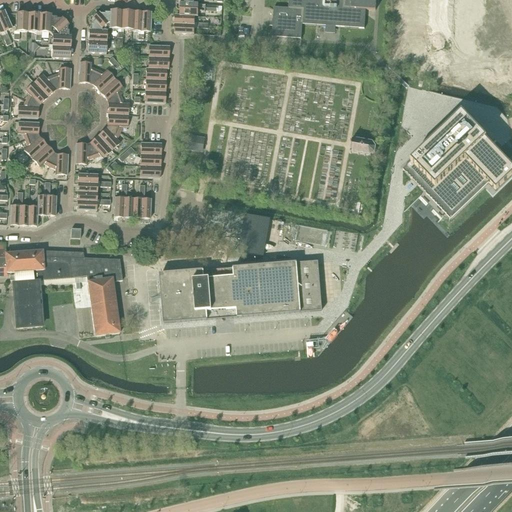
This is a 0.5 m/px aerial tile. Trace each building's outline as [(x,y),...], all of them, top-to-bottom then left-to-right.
[(376,0),(289,0),(289,10),(274,9),(272,38),(301,41),(302,26),(365,31),(366,12),(375,13),(376,0)] [(217,13),(217,7),(205,7),(205,6),(181,5),(180,17),(194,18),(198,18),(198,13),(205,13),(205,12),(217,13)] [(6,32),(12,29),(4,12),(0,13),(0,25),(5,36),(2,37),(4,42),(9,40),(6,32)] [(118,30),(118,32),(120,32),(121,12),(109,12),(109,14),(109,30),(118,30)] [(120,32),(118,32),(117,39),(122,39),(123,30),(132,31),(132,13),(121,12),(120,32)] [(138,33),(138,35),(140,35),(141,13),(132,13),(132,31),(131,32),(138,33)] [(143,33),(150,33),(151,14),(141,13),(140,35),(138,35),(137,41),(143,41),(143,33)] [(15,32),(14,32),(13,41),(19,41),(19,33),(27,33),(28,15),(16,14),(15,32)] [(99,14),(91,21),(93,22),(92,26),(91,26),(91,31),(90,32),(106,32),(109,30),(109,14),(104,14),(104,15),(100,15),(99,14)] [(36,33),(35,38),(41,38),(41,33),(38,33),(39,15),(28,15),(27,33),(36,33)] [(38,33),(41,33),(50,34),(50,18),(51,16),(39,15),(38,33)] [(175,17),(175,26),(197,27),(197,24),(194,24),(194,18),(180,17),(175,17)] [(50,34),(52,36),(52,37),(68,37),(68,32),(66,32),(67,28),(68,26),(61,19),(60,20),(55,20),(56,19),(50,18),(50,34)] [(175,26),(175,35),(194,36),(194,29),(202,30),(202,24),(197,24),(197,27),(175,26)] [(106,44),(106,41),(106,32),(90,32),(91,31),(88,31),(88,43),(106,44)] [(52,37),(52,46),(52,48),(69,49),(70,37),(68,37),(52,37)] [(87,55),(105,55),(105,46),(114,47),(114,41),(106,41),(106,44),(88,43),(87,55)] [(52,51),(51,60),(69,61),(69,49),(52,48),(52,46),(49,45),(48,51),(52,51)] [(169,47),(149,47),(148,58),(168,59),(169,47)] [(116,70),(120,66),(112,58),(108,62),(116,70)] [(168,59),(148,58),(148,69),(146,69),(146,70),(166,71),(168,71),(168,59)] [(91,68),(91,64),(79,64),(78,84),(89,84),(91,85),(97,71),(91,68)] [(71,70),(59,70),(59,74),(52,77),(57,90),(58,90),(70,90),(71,70)] [(146,70),(145,81),(165,82),(166,71),(146,70)] [(92,85),(100,94),(114,80),(106,72),(103,74),(97,71),(91,85),(92,85)] [(46,79),(42,76),(34,84),(47,98),(56,90),(57,90),(52,77),(46,79)] [(107,102),(108,104),(121,98),(119,92),(122,89),(114,80),(100,94),(107,102)] [(165,82),(145,81),(145,93),(165,93),(165,82)] [(34,84),(25,92),(28,95),(25,101),(38,108),(39,106),(47,98),(34,84)] [(145,93),(144,104),(164,105),(165,93),(145,93)] [(127,116),(128,105),(124,105),(121,98),(108,104),(108,116),(127,116)] [(23,107),(18,107),(17,119),(37,120),(38,108),(25,101),(23,107)] [(404,160),(450,206),(485,172),(495,182),(511,165),(511,159),(458,106),(404,160)] [(122,128),(127,128),(127,116),(108,116),(107,127),(107,128),(120,134),(122,128)] [(18,123),(18,135),(22,135),(24,142),(38,137),(38,136),(38,124),(18,123)] [(111,152),(120,144),(117,140),(120,134),(107,128),(106,129),(98,137),(111,152)] [(184,150),(202,153),(204,139),(187,136),(184,150)] [(27,148),(24,151),(32,160),(46,146),(38,138),(38,137),(24,142),(27,148)] [(100,157),(102,160),(111,152),(98,137),(89,145),(88,145),(93,159),(100,157)] [(376,148),(376,147),(374,147),(372,144),(373,142),(372,142),(372,143),(368,142),(368,141),(367,141),(367,142),(361,141),(361,140),(360,140),(360,141),(353,140),(354,139),(353,139),(352,140),(351,140),(352,141),(350,152),(349,152),(349,153),(350,153),(350,154),(351,154),(351,153),(358,154),(358,155),(359,155),(359,154),(364,155),(364,156),(365,156),(365,155),(370,156),(370,157),(371,157),(371,156),(374,153),(375,154),(375,153),(374,152),(375,148),(376,148)] [(161,145),(141,144),(140,155),(160,156),(161,145)] [(75,145),(74,165),(86,165),(87,161),(93,159),(88,145),(87,146),(75,145)] [(32,160),(39,168),(43,165),(49,167),(55,155),(54,155),(46,146),(32,160)] [(55,170),(55,176),(67,176),(68,156),(56,156),(55,155),(49,167),(55,170)] [(122,163),(130,155),(123,155),(118,160),(122,163)] [(140,155),(140,167),(160,168),(160,156),(140,155)] [(110,174),(118,167),(114,163),(106,170),(110,174)] [(140,179),(145,179),(159,179),(160,168),(140,167),(140,179)] [(97,183),(97,176),(78,175),(77,184),(98,185),(98,188),(104,188),(104,183),(97,183)] [(97,188),(98,188),(98,185),(77,184),(77,193),(96,194),(97,188)] [(49,191),(44,190),(44,196),(47,196),(46,217),(55,217),(56,198),(49,198),(49,191)] [(114,199),(114,206),(113,218),(122,219),(123,198),(126,198),(126,192),(121,192),(120,200),(114,199)] [(96,194),(77,193),(77,202),(98,203),(98,201),(96,201),(96,194)] [(150,201),(144,200),(144,193),(139,193),(138,198),(141,198),(140,219),(149,220),(150,201)] [(37,197),(37,209),(28,208),(27,227),(37,228),(37,217),(46,217),(47,196),(44,196),(44,198),(37,197)] [(123,198),(122,219),(131,219),(132,200),(126,200),(126,198),(123,198)] [(131,219),(140,219),(141,198),(138,198),(138,200),(132,200),(131,219)] [(16,208),(10,207),(9,226),(18,227),(19,206),(22,206),(22,200),(17,200),(16,208)] [(96,212),(96,206),(103,206),(103,201),(98,201),(98,203),(77,202),(76,212),(96,212)] [(22,208),(22,206),(19,206),(18,227),(27,227),(28,208),(22,208)] [(70,230),(70,240),(79,241),(80,231),(70,230)] [(0,276),(6,276),(5,274),(12,274),(13,283),(12,283),(13,293),(16,330),(41,328),(38,291),(38,287),(87,283),(95,337),(105,336),(105,339),(109,338),(109,335),(119,334),(112,282),(122,281),(119,260),(42,257),(42,251),(4,254),(4,252),(0,252),(0,276)] [(160,276),(164,324),(321,311),(317,263),(160,276)]
